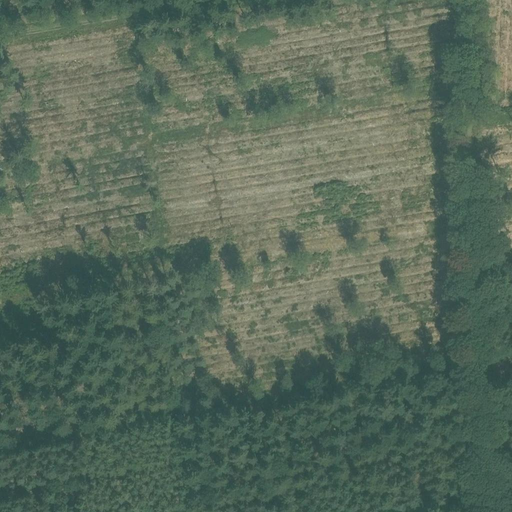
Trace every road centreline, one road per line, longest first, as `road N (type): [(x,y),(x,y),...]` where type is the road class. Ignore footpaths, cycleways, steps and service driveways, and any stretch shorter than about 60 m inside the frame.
road 1 (track): [(472,218),(160,277),(176,420),(0,454)]
road 2 (track): [(483,511),(463,0)]
road 3 (track): [(217,0),(0,34)]
